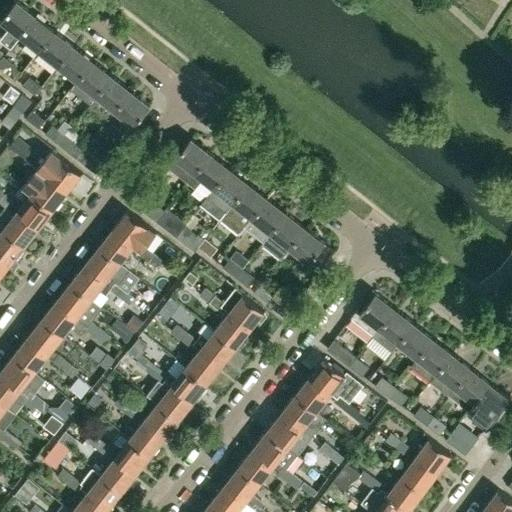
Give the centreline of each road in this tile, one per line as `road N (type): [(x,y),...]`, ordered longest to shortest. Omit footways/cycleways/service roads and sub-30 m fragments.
road 1 (residential): [(164,511),(373,242)]
road 2 (residential): [(0,337),(185,96)]
road 3 (residential): [(373,242),(185,96)]
road 4 (residential): [(511,350),(373,242)]
road 5 (residential): [(185,96),(67,0)]
